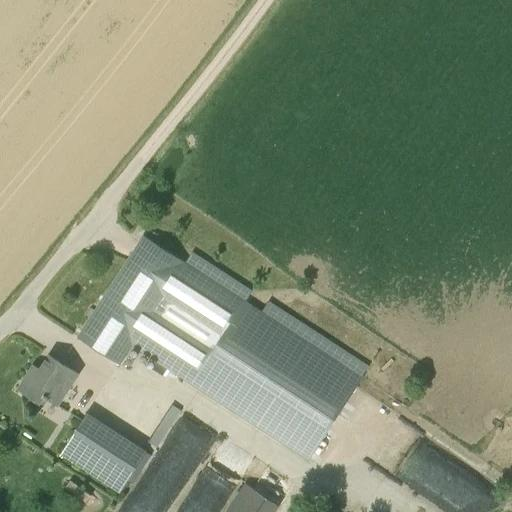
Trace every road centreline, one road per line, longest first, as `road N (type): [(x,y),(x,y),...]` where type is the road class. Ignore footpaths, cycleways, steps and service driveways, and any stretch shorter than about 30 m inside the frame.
road 1 (unclassified): [(143,157),(0,330)]
road 2 (track): [(266,0),(143,157)]
